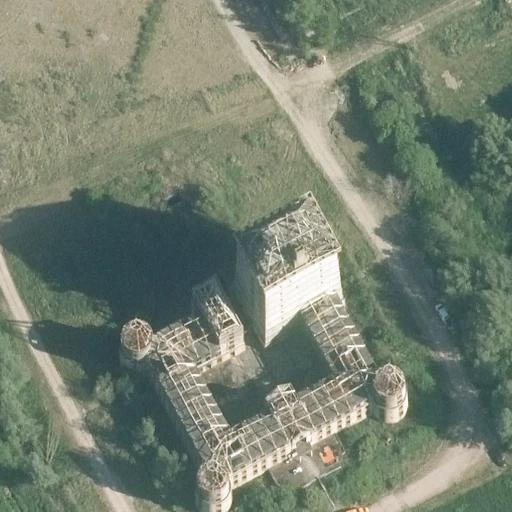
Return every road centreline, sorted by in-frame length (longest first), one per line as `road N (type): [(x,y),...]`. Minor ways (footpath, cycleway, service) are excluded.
road 1 (track): [(272,80),(317,127),(474,387),(465,466),(383,511)]
road 2 (track): [(116,511),(0,279)]
road 3 (track): [(272,80),(480,0)]
